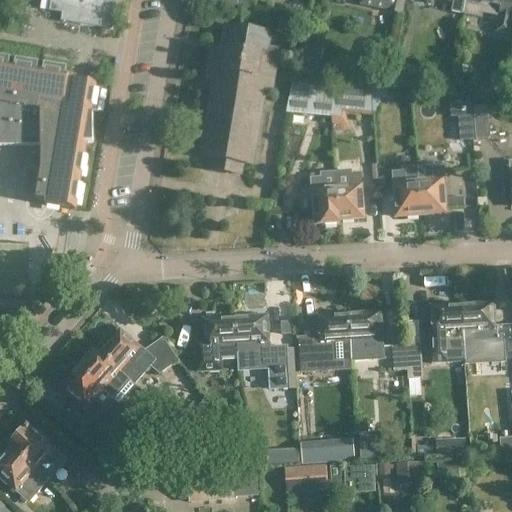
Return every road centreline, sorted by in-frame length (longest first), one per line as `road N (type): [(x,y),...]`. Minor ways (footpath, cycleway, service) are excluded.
road 1 (residential): [(126,261),(161,270),(511,252)]
road 2 (residential): [(170,0),(126,261)]
road 3 (residential): [(126,261),(0,400)]
